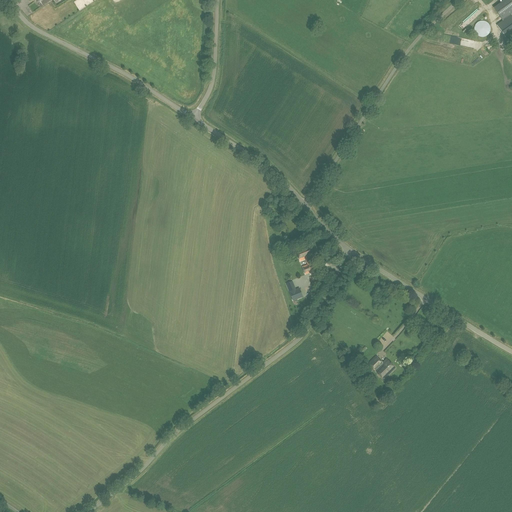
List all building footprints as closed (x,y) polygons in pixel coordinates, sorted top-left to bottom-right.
[(508,40),(511,36),(511,0),(505,0),(494,8),(504,21),(497,25),(508,40)] [(469,18),(463,24),(467,28),(473,22),(469,18)] [(474,29),(475,32),(476,34),(478,36),(480,37),(483,37),(485,37),(487,35),(489,34),(490,31),(490,29),(490,26),(489,24),(487,22),(484,21),(482,21),(479,21),(477,23),(475,25),(474,27),(474,29)] [(315,271),(309,258),(314,256),(310,245),(296,251),(300,262),(305,260),(308,265),(302,267),(305,275),(315,271)] [(297,280),(288,282),(290,291),(299,289),(297,280)] [(295,291),(290,293),(293,301),(303,297),(299,289),(295,291)] [(396,369),(387,359),(383,363),(377,356),(369,364),(384,380),(396,369)]
